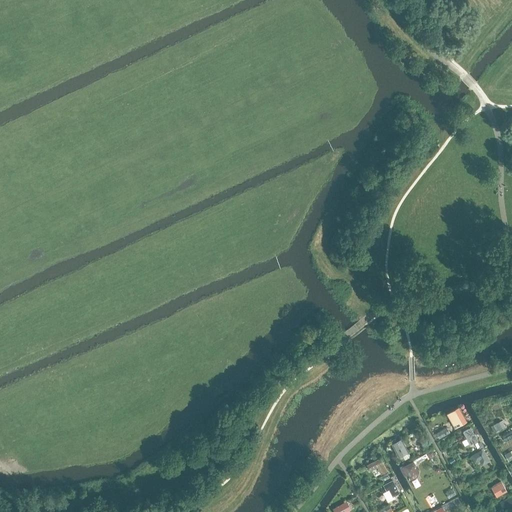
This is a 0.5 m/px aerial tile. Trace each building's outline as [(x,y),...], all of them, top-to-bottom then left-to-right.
[(464,416),(451,422),(455,429),(467,422),(464,416)] [(502,420),(496,423),(500,429),(505,427),(502,420)] [(471,427),(463,431),(471,444),(478,440),(477,438),(478,437),(477,436),(476,434),(476,433),(475,434),(471,427)] [(395,438),(391,441),(392,444),(399,457),(403,455),(408,452),(409,452),(402,439),(397,441),(395,438)] [(413,462),(403,467),(407,475),(410,480),(416,476),(418,474),(418,471),(414,464),(428,457),(430,459),(435,456),(432,451),(427,454),(413,461),(413,462)] [(479,452),(472,456),(475,462),(480,459),(483,464),(489,460),(484,452),(481,454),(479,452)] [(379,458),(366,464),(370,471),(377,467),(381,474),(387,471),(384,465),(383,466),(379,458)] [(392,480),(383,485),(386,491),(389,490),(392,497),(399,493),(392,480)] [(501,481),(493,486),(499,496),(507,491),(501,481)] [(434,490),(420,499),(429,511),(443,501),(434,490)] [(511,500),(510,497),(500,502),(505,511),(511,507),(511,500)] [(346,501),(333,508),(334,511),(345,511),(351,509),(346,501)]
